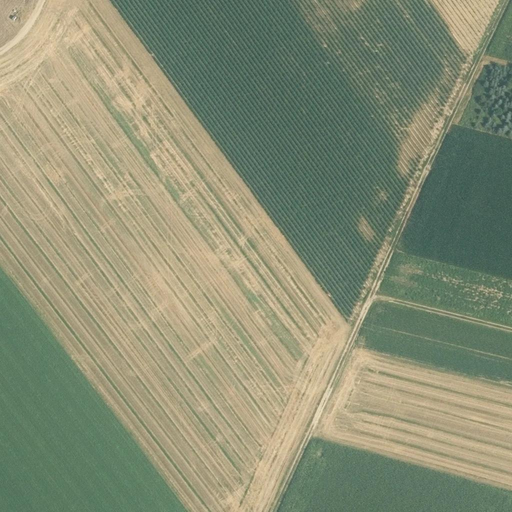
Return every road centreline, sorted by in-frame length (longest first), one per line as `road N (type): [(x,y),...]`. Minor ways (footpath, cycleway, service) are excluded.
road 1 (track): [(274,511),(506,0)]
road 2 (track): [(370,299),(511,333)]
